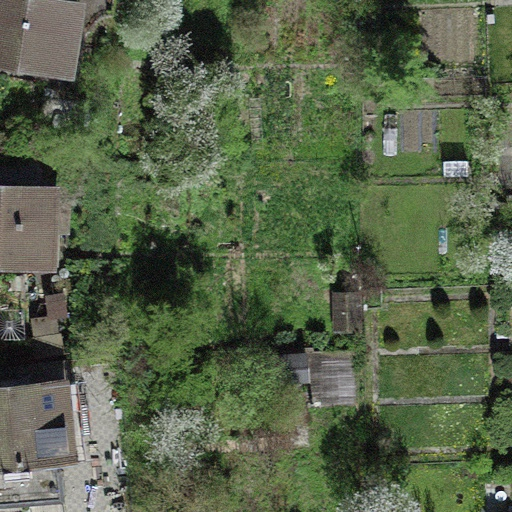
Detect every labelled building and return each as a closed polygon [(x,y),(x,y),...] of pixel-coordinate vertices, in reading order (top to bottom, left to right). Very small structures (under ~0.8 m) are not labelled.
[(0,0),(0,62),(63,73),(74,4),(45,0),(0,0)] [(0,263),(48,265),(52,156),(0,154),(0,263)] [(365,290),(335,291),(336,329),(365,329),(365,290)] [(313,351),(271,353),(273,382),(315,380),(313,351)] [(58,381),(0,386),(0,511),(18,511),(18,505),(64,500),(60,469),(56,469),(55,460),(60,460),(56,421),(62,421),(58,381)]
